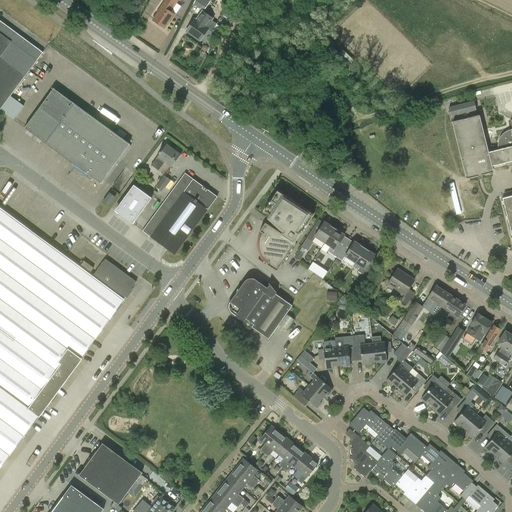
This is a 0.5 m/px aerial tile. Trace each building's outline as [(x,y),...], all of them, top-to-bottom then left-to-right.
[(165,0),(157,13),(158,14),(153,20),(164,28),(169,21),(169,22),(175,15),(170,11),(178,0),(165,0)] [(219,20),(226,23),(236,3),(229,0),(222,0),(227,3),(219,20)] [(211,21),(212,19),(204,13),(202,12),(196,21),(194,19),(186,31),(200,41),(207,30),(211,33),(211,34),(212,34),(217,24),(216,24),(211,21)] [(0,110),(42,53),(14,31),(16,29),(11,25),(9,28),(0,20),(0,111),(1,110),(0,110)] [(351,64),(340,53),(336,57),(348,68),(351,64)] [(74,103),(53,88),(25,129),(43,142),(43,141),(102,183),(130,144),(74,103)] [(14,120),(24,106),(11,96),(1,111),(14,120)] [(491,166),(503,163),(510,162),(511,161),(511,195),(502,198),(511,237),(511,119),(509,120),(511,129),(508,131),(504,133),(501,137),(498,141),(498,145),(498,150),(488,153),(478,115),(477,116),(475,107),(474,101),(449,108),(449,110),(451,116),(457,114),(459,120),(453,122),(467,179),(492,172),(491,166)] [(156,159),(170,169),(181,155),(166,144),(156,159)] [(185,173),(142,231),(175,255),(217,197),(185,173)] [(171,181),(165,176),(156,188),(162,193),(171,181)] [(117,212),(133,224),(152,198),(134,185),(117,208),(119,209),(117,212)] [(287,227),(283,234),(293,241),(298,234),(300,235),(314,214),(277,191),(264,211),(287,227)] [(103,203),(108,207),(115,197),(110,193),(103,203)] [(82,359),(80,358),(123,300),(92,277),(0,209),(0,466),(37,416),(39,417),(51,401),(52,402),(57,395),(56,394),(82,359)] [(315,237),(325,243),(325,244),(335,229),(324,222),(318,231),(313,228),(307,238),(312,241),(315,237)] [(293,241),(283,234),(265,223),(260,231),(262,233),(261,234),(260,236),(260,237),(259,239),(259,241),(259,242),(259,243),(259,244),(259,246),(259,247),(259,248),(259,250),(260,252),(261,254),(261,255),(263,257),(264,259),(265,260),(266,261),(268,262),(267,264),(277,271),(295,242),(293,241)] [(327,251),(337,258),(344,248),(338,244),(345,235),(335,229),(325,244),(325,243),(321,249),(326,253),(327,251)] [(348,251),(344,248),(337,258),(342,261),(345,256),(355,263),(365,248),(355,241),(348,251)] [(365,248),(355,263),(360,266),(357,271),(367,277),(373,267),(368,264),(375,254),(365,248)] [(136,282),(105,259),(92,277),(123,300),(136,282)] [(90,274),(93,269),(84,262),(80,267),(90,274)] [(313,263),(308,269),(323,279),(327,272),(313,263)] [(414,293),(408,289),(414,280),(397,269),(389,281),(396,286),(395,288),(405,294),(400,301),(406,305),(414,293)] [(244,282),(230,302),(229,305),(229,308),(230,311),(232,313),(244,321),(244,325),(249,328),(252,327),(269,339),(292,306),(276,294),(277,292),(269,283),(266,287),(255,279),(254,279),(252,278),(250,278),(248,279),(247,279),(246,280),(245,281),(244,282)] [(435,302),(443,307),(450,295),(436,286),(424,303),(432,308),(435,302)] [(465,305),(450,295),(443,307),(450,312),(446,318),(454,322),(457,317),(458,317),(465,305)] [(409,322),(410,323),(421,308),(414,303),(404,319),(405,319),(403,322),(407,325),(409,322)] [(471,325),(466,332),(462,339),(471,344),(475,338),(480,341),(484,334),(485,334),(492,323),(484,317),(478,313),(470,325),(471,325)] [(389,321),(394,325),(397,320),(393,316),(389,321)] [(483,349),(487,351),(500,330),(493,325),(475,354),(479,356),(483,349)] [(465,332),(458,327),(449,340),(449,339),(440,352),(449,358),(465,332)] [(493,358),(499,362),(511,340),(511,335),(505,331),(497,344),(502,347),(499,352),(498,351),(493,358)] [(433,346),(441,351),(449,339),(449,338),(442,333),(433,346)] [(365,345),(364,335),(353,336),(356,356),(362,356),(363,365),(370,365),(370,362),(375,362),(373,344),(365,345)] [(336,348),(338,366),(343,365),(343,368),(351,367),(350,357),(356,356),(353,336),(335,338),(336,348)] [(511,340),(499,362),(504,365),(509,358),(508,358),(511,353),(511,340)] [(391,342),(373,344),(375,362),(379,361),(380,364),(387,363),(385,349),(391,348),(391,342)] [(394,384),(397,387),(409,374),(404,369),(408,364),(404,361),(412,351),(403,344),(394,354),(398,358),(397,360),(401,364),(387,381),(392,386),(394,384)] [(338,366),(336,348),(318,350),(319,356),(325,356),(326,369),(334,369),(333,366),(338,366)] [(431,364),(434,359),(417,348),(414,352),(431,364)] [(305,351),(301,355),(310,363),(314,358),(305,351)] [(448,369),(453,364),(442,354),(437,359),(448,369)] [(314,381),(310,386),(323,398),(326,394),(328,396),(333,390),(313,373),(317,369),(310,363),(301,355),(297,360),(313,374),(310,377),(314,381)] [(466,375),(470,379),(477,369),(472,366),(466,375)] [(413,369),(409,374),(397,387),(401,390),(400,392),(405,397),(414,386),(419,390),(427,381),(413,369)] [(378,382),(383,372),(378,370),(373,380),(378,382)] [(481,388),(483,386),(489,377),(483,374),(476,385),(481,388)] [(490,375),(489,377),(483,386),(489,390),(496,379),(490,375)] [(429,402),(432,405),(447,388),(450,384),(441,376),(437,380),(433,376),(425,386),(430,390),(422,399),(427,403),(429,402)] [(320,402),(323,398),(310,386),(305,392),(300,388),(293,396),(302,404),(306,400),(317,409),(322,403),(320,402)] [(476,386),(472,391),(476,394),(480,390),(476,386)] [(511,394),(511,392),(506,389),(502,386),(494,398),(505,405),(511,394)] [(466,396),(470,391),(465,387),(461,391),(466,396)] [(460,400),(452,393),(447,388),(432,405),(436,408),(435,410),(440,414),(448,405),(453,409),(460,400)] [(465,428),(476,416),(470,411),(474,406),(466,399),(458,408),(463,412),(455,422),(460,426),(462,425),(465,428)] [(375,438),(382,444),(395,429),(394,430),(370,410),(369,412),(363,408),(348,425),(358,433),(366,425),(378,435),(375,438)] [(511,415),(507,410),(503,414),(509,419),(511,415)] [(485,415),(481,420),(476,416),(465,428),(469,431),(468,433),(473,437),(481,428),(486,432),(494,422),(485,415)] [(490,452),(492,450),(496,454),(506,442),(501,437),(504,432),(496,425),(489,434),(493,438),(485,448),(490,452)] [(260,450),(264,454),(281,434),(271,426),(260,439),(265,444),(260,450)] [(382,444),(388,449),(389,450),(390,450),(392,447),(401,455),(407,448),(418,458),(430,444),(429,444),(426,446),(410,433),(406,438),(395,429),(382,444)] [(279,455),(290,441),(281,434),(264,454),(269,457),(274,451),(279,455)] [(354,469),(364,477),(378,461),(366,451),(370,446),(357,435),(350,445),(353,448),(351,451),(351,454),(352,455),(350,458),(357,465),(354,469)] [(283,469),(299,449),(290,441),(279,455),(284,459),(279,465),(283,469)] [(511,446),(511,447),(506,442),(496,454),(500,457),(498,459),(503,464),(511,453),(511,446)] [(142,473),(102,443),(97,451),(94,449),(82,466),(84,467),(79,475),(118,505),(142,473)] [(426,476),(434,483),(453,461),(440,450),(439,452),(430,444),(418,458),(421,455),(431,464),(428,468),(431,470),(426,476)] [(297,470),(309,456),(299,449),(283,469),(287,472),(292,466),(297,470)] [(389,450),(388,449),(378,461),(364,477),(365,478),(370,471),(382,482),(384,480),(393,488),(402,477),(392,469),(395,465),(392,462),(397,456),(390,450),(389,450)] [(309,456),(297,470),(302,474),(297,481),(302,484),(318,464),(309,456)] [(244,459),(237,469),(256,485),(259,481),(253,475),(257,470),(244,459)] [(463,473),(465,471),(453,461),(434,483),(443,490),(447,485),(450,487),(454,483),(464,492),(472,483),(473,481),(463,473)] [(229,478),(242,489),(246,483),(253,489),(256,485),(237,469),(229,478)] [(405,493),(404,495),(415,505),(434,483),(426,476),(421,481),(418,479),(415,483),(404,474),(402,477),(393,488),(396,485),(405,493)] [(249,504),(238,494),(242,489),(229,478),(221,488),(241,504),(246,508),(249,504)] [(290,482),(285,488),(293,495),(298,489),(290,482)] [(438,495),(443,490),(434,483),(415,505),(423,511),(446,511),(448,511),(447,511),(438,502),(441,498),(438,495)] [(477,485),(476,487),(472,483),(464,492),(460,496),(466,501),(469,496),(481,506),(476,511),(492,511),(498,506),(492,501),(494,499),(477,485)] [(71,485),(56,505),(65,511),(101,511),(104,509),(71,485)] [(261,496),(264,492),(258,487),(255,491),(261,496)] [(241,504),(221,488),(214,497),(227,507),(231,502),(238,508),(241,504)] [(276,493),(271,489),(267,493),(272,497),(276,493)] [(278,496),(275,500),(289,511),(298,511),(303,507),(290,496),(285,502),(278,496)] [(171,511),(175,508),(161,497),(160,498),(158,497),(152,503),(154,505),(151,509),(142,502),(133,511),(171,511)] [(222,511),(227,507),(214,497),(206,506),(213,511),(222,511)] [(272,505),(278,510),(276,511),(289,511),(275,500),(272,505)] [(113,502),(111,506),(118,511),(122,508),(113,502)]
